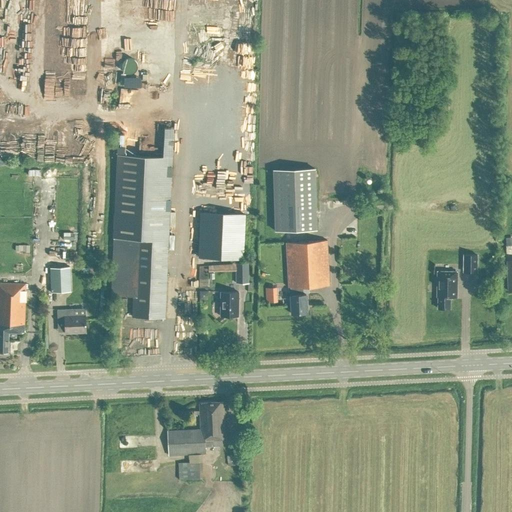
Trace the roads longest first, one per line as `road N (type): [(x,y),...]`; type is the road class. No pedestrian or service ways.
road 1 (primary): [(0,389),(470,365)]
road 2 (unclassified): [(467,511),(470,365)]
